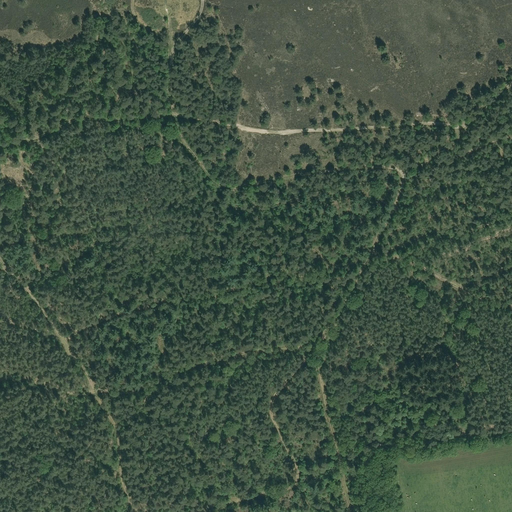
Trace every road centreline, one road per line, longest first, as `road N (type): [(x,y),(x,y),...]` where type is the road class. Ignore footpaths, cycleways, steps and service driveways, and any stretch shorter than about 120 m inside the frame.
road 1 (track): [(465,128),(404,168),(393,209),(338,312),(269,404),(294,480),(184,511)]
road 2 (track): [(0,383),(116,397),(233,354),(311,349),(348,511)]
road 3 (track): [(0,323),(61,340),(161,300),(305,276),(371,254),(402,258)]
road 4 (track): [(171,115),(287,131),(465,128),(511,80)]
road 5 (track): [(0,259),(85,374),(113,428),(135,511)]
road 6 (track): [(171,115),(79,119),(0,146)]
road 7 (track): [(402,258),(511,307)]
